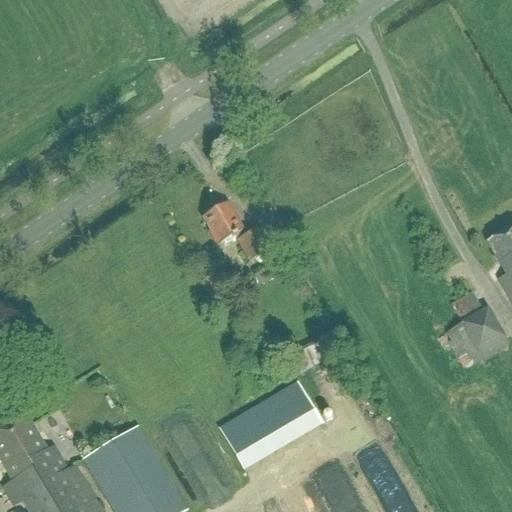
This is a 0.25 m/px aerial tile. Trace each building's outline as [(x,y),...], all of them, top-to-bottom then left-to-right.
[(249,264),(270,251),(257,230),(244,238),(236,224),(237,223),(234,218),(233,219),(225,206),(216,211),(213,210),(206,215),(205,217),(203,218),(211,232),(208,233),(217,247),(231,239),(232,240),(234,239),(249,264)] [(511,228),(486,244),(505,277),(498,282),(511,305),(511,228)] [(200,283),(211,302),(229,291),(218,273),(200,283)] [(473,368),(508,348),(487,310),(481,313),(470,294),(449,307),(459,327),(436,341),(450,365),(456,361),(462,372),(473,368)] [(330,333),(290,355),(301,375),(323,363),(320,356),(338,347),(330,333)] [(297,385),(220,431),(244,472),(322,426),(297,385)] [(100,511),(74,468),(66,473),(52,450),(46,453),(26,418),(0,432),(0,463),(12,484),(3,489),(13,508),(23,504),(27,511),(100,511)] [(113,511),(184,511),(136,431),(84,462),(113,511)]
